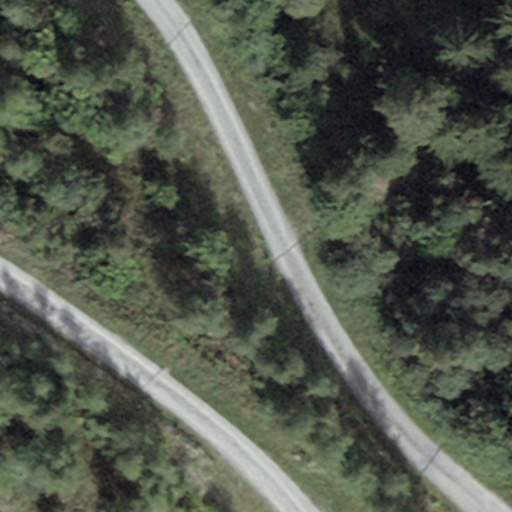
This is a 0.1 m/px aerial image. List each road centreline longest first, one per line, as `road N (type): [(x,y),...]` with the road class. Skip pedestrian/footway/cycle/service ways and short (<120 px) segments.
road 1 (track): [(154,0),(209,90),(313,315),(409,439),(481,511)]
road 2 (track): [(294,511),(181,404),(0,277)]
